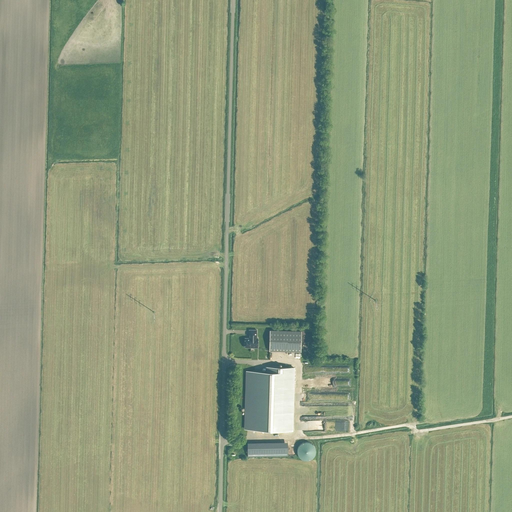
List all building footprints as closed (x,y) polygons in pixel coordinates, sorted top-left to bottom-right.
[(244,346),(244,347),(257,347),(258,338),(256,338),(257,330),(249,330),(249,338),(245,338),(245,342),(243,343),(243,345),(244,346)] [(270,330),(269,351),(301,352),(301,331),(270,330)] [(293,367),(266,366),(266,372),(247,371),(245,429),(292,430),(293,367)] [(247,443),(248,456),(287,455),(287,442),(247,443)] [(309,443),(307,442),(305,442),(302,442),(300,443),(298,445),(297,447),(297,450),(297,452),(298,454),(300,456),(302,457),(305,458),(307,457),(309,456),(311,454),(312,452),(313,450),(312,447),(311,445),(309,443)]
